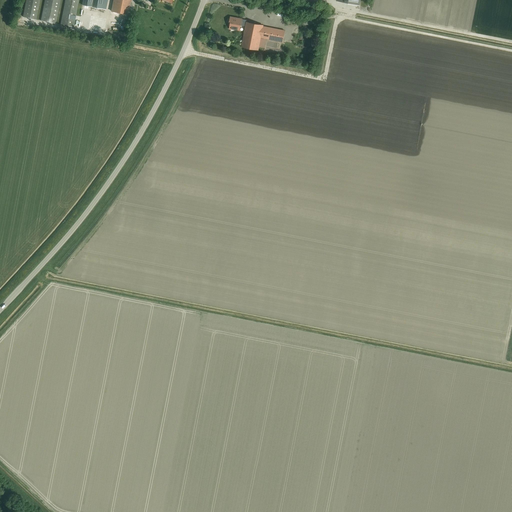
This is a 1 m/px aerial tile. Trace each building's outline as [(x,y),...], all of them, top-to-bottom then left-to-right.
[(26,0),(23,17),(36,20),(39,0),(44,0),(41,21),(55,24),(59,0),(65,0),(60,25),(73,27),(78,0),(26,0)] [(93,0),(92,7),(101,9),(102,0),(93,0)] [(128,14),(130,0),(112,0),(111,11),(128,14)] [(246,22),(247,20),(242,19),(230,17),(228,26),(230,26),(229,29),(240,31),(241,25),(245,26),(246,22)] [(263,25),(246,22),(245,26),(241,46),(264,51),(266,39),(282,42),(284,30),(263,26),(263,25)]
